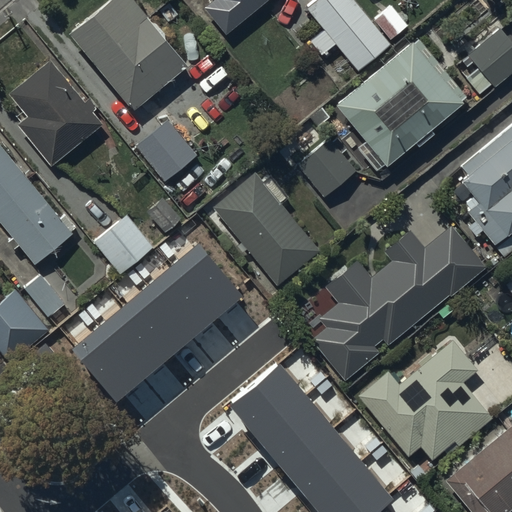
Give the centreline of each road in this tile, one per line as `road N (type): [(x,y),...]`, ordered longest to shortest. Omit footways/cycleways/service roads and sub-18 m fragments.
road 1 (residential): [(172,450),(187,408),(283,328)]
road 2 (residential): [(66,511),(130,459),(172,450)]
